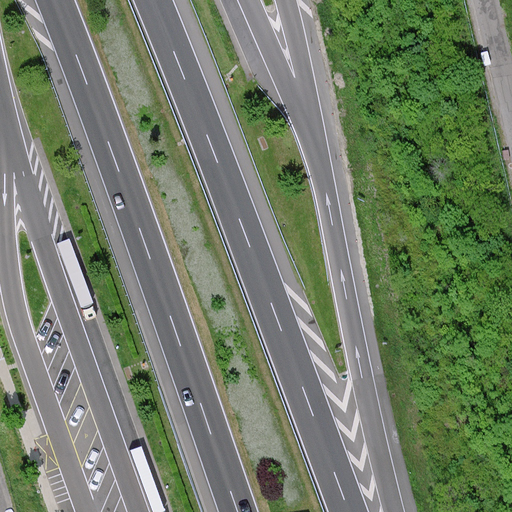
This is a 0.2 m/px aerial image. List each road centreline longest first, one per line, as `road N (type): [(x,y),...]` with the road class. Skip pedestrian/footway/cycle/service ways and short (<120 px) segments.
road 1 (motorway): [(350,511),(153,0)]
road 2 (motorway): [(53,0),(237,511)]
road 3 (motorway): [(393,511),(312,127)]
